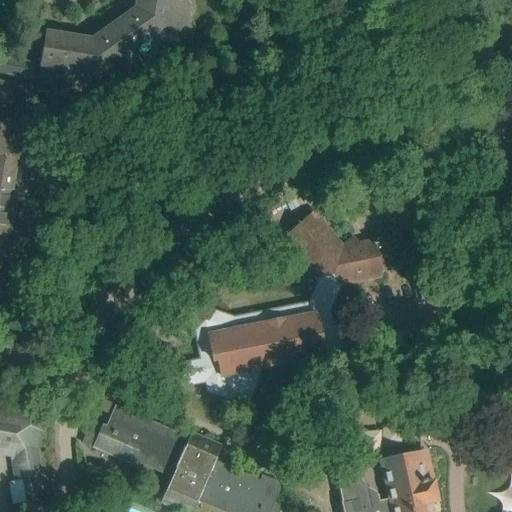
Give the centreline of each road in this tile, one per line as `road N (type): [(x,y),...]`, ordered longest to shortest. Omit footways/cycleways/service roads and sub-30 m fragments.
road 1 (residential): [(69,373),(112,298),(142,265),(178,229),(261,180),(300,162),(386,144),(508,139)]
road 2 (residential): [(456,511),(458,453),(490,314),(508,139)]
road 3 (residential): [(77,511),(66,440),(69,373)]
